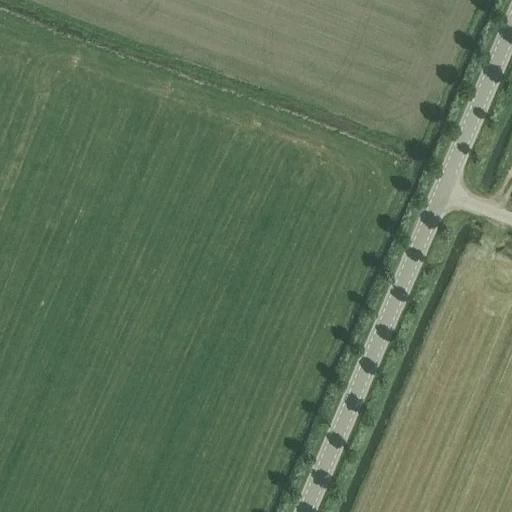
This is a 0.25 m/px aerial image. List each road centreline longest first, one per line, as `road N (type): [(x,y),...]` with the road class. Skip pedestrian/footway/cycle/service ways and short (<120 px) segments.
road 1 (tertiary): [(305,511),(442,191)]
road 2 (tertiary): [(442,191),(511,28)]
